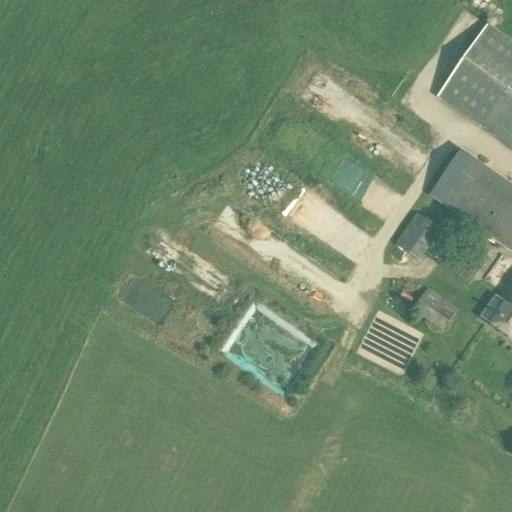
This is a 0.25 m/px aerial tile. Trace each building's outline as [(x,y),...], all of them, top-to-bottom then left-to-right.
[(511,47),(485,29),(437,99),(511,150),(511,47)] [(509,252),(511,247),(511,184),(462,150),(429,196),(509,252)] [(214,218),(225,230),(245,212),(233,200),(214,218)] [(420,261),(442,230),(417,213),(395,244),(420,261)] [(468,285),(485,263),(460,244),(443,266),(468,285)] [(511,280),(500,298),(496,295),(493,299),(479,319),(511,342),(511,280)] [(443,332),(458,309),(428,289),(413,312),(443,332)]
